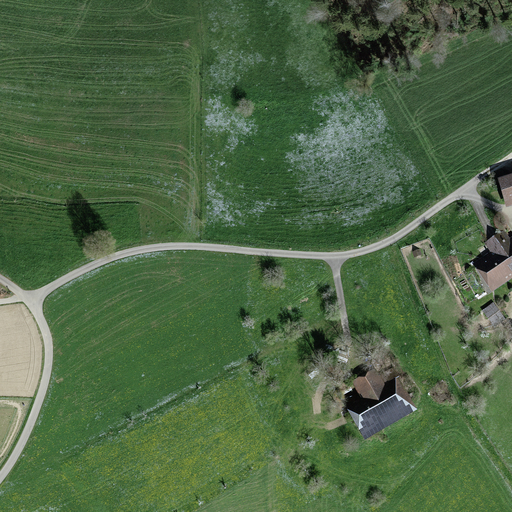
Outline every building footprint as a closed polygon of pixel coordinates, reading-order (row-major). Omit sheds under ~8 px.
[(511,200),(511,178),(500,182),(506,202),(511,200)] [(488,258),(479,264),(493,285),(511,272),(511,239),(509,241),(503,233),(486,245),(491,253),(487,256),(488,258)] [(484,312),(489,319),(500,312),(495,305),(484,312)] [(351,350),(338,347),(334,364),(347,367),(351,350)] [(329,373),(337,379),(342,373),(334,367),(329,373)] [(379,378),(374,370),(356,381),(365,396),(354,403),(369,428),(408,405),(393,380),(383,386),(379,378)]
